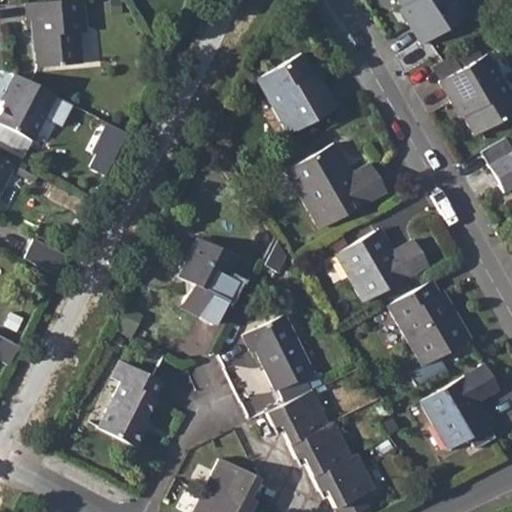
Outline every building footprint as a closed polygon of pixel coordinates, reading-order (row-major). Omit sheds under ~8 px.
[(396,0),(400,6),(408,20),(404,22),(418,43),(464,15),(455,0),(396,0)] [(77,1),(19,5),(21,23),(27,22),(32,67),(75,64),(72,33),(81,32),(77,1)] [(438,81),(450,102),(454,100),(462,115),(474,134),(511,111),(511,97),(485,53),(438,81)] [(318,84),(310,72),(300,54),(256,79),(288,133),(336,105),(322,82),(318,84)] [(50,98),(10,77),(2,90),(7,93),(0,105),(0,128),(26,142),(27,143),(50,98)] [(90,166),(108,173),(125,130),(107,123),(90,166)] [(26,142),(0,128),(0,144),(20,154),(26,142)] [(333,144),(292,168),(308,193),(301,198),(319,229),(385,191),(369,164),(350,174),(333,144)] [(511,148),(486,163),(502,190),(511,184),(511,148)] [(0,187),(9,169),(10,167),(0,161),(0,187)] [(34,179),(10,167),(9,169),(14,172),(12,175),(31,184),(34,179)] [(292,168),(285,172),(301,198),(308,193),(292,168)] [(389,253),(375,229),(336,252),(364,300),(427,262),(413,239),(393,251),(389,253)] [(192,281),(182,301),(200,310),(197,315),(213,323),(224,299),(211,292),(220,275),(223,277),(233,255),(195,235),(177,274),(192,281)] [(32,242),(21,262),(52,278),(62,257),(32,242)] [(430,281),(392,303),(428,364),(470,339),(454,313),(450,316),(438,294),(430,281)] [(182,301),(179,306),(197,315),(200,310),(182,301)] [(283,312),(241,333),(248,349),(254,347),(274,388),(312,370),(283,312)] [(0,338),(0,360),(8,365),(17,347),(0,338)] [(119,383),(97,431),(133,449),(144,428),(141,426),(153,400),(151,399),(159,383),(118,362),(111,378),(119,383)] [(488,427),(475,404),(479,401),(499,389),(484,364),(421,402),(450,450),(488,427)] [(310,389),(264,412),(272,428),(278,425),(287,444),(295,458),(301,455),(311,475),(318,488),(323,486),(336,511),(356,511),(369,506),(362,494),(374,488),(356,453),(351,455),(334,421),(328,424),(310,389)] [(199,494),(189,511),(249,511),(254,503),(246,499),(249,493),(255,481),(254,480),(242,473),(216,460),(199,494)]
